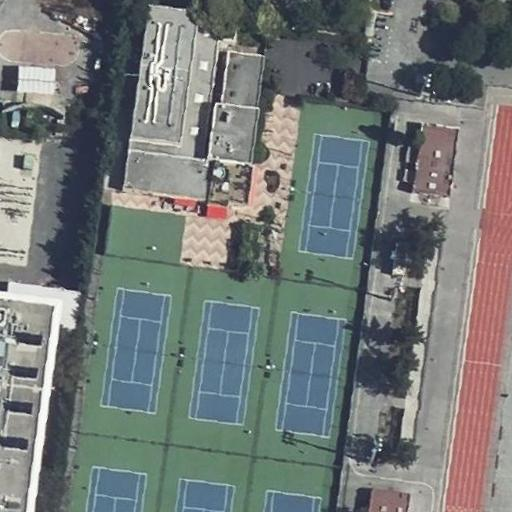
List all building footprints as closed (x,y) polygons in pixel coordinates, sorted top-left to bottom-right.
[(242,209),(247,170),(210,166),(198,164),(216,43),(231,44),(234,23),(145,11),(120,193),(242,209)] [(239,159),(251,59),(226,56),(212,155),(239,159)] [(262,61),(251,59),(239,159),(212,155),(210,166),(247,170),(262,61)] [(446,197),(455,131),(419,125),(410,192),(446,197)] [(0,511),(25,511),(52,312),(0,305),(0,511)] [(405,511),(408,494),(375,490),(370,491),(368,494),(366,511),(405,511)]
